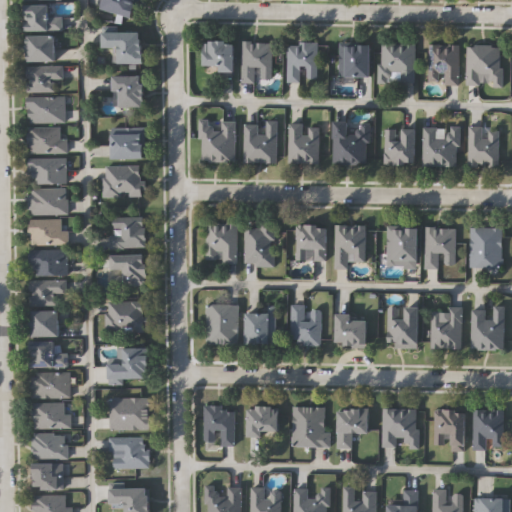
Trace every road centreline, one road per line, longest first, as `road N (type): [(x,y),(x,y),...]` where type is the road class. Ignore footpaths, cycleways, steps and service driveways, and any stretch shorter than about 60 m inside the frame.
road 1 (residential): [(182,511),(177,10)]
road 2 (residential): [(511,196),(176,191)]
road 3 (residential): [(511,11),(177,10)]
road 4 (residential): [(511,379),(178,372)]
road 5 (residential): [(2,511),(0,369)]
